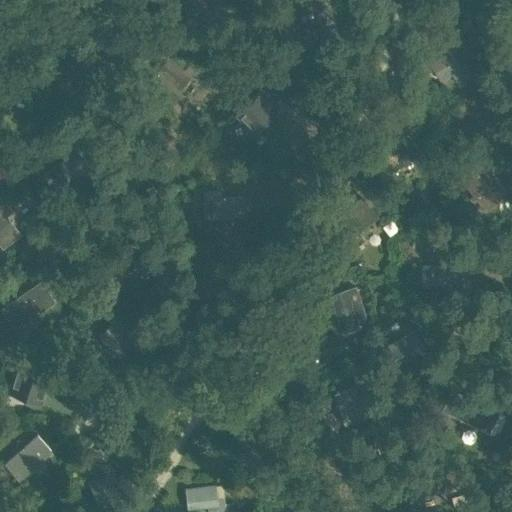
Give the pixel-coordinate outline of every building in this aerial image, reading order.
[(311,1),(273,17),(283,38),(293,34),(299,46),(303,44),(303,45),(304,45),(305,46),(306,47),(307,47),(308,48),(309,48),(310,49),(311,49),(312,49),(313,49),(314,49),(314,48),(315,48),(316,48),(317,47),(318,47),(318,46),(319,46),(320,45),(320,44),(321,43),(321,42),(321,41),(322,40),(322,39),(322,38),(322,37),(321,36),(326,34),(311,1)] [(462,44),(453,50),(461,62),(469,56),(462,44)] [(473,75),(464,62),(460,64),(449,48),(428,63),(441,82),(451,75),(458,86),(473,75)] [(65,63),(54,52),(43,62),(54,73),(51,76),(68,94),(92,72),(75,54),(65,63)] [(168,57),(154,75),(177,93),(195,70),(188,65),(184,70),(168,57)] [(252,133),(275,112),(280,108),(270,97),(261,88),(235,114),(252,133)] [(388,173),(417,157),(397,123),(368,140),(388,173)] [(63,159),(56,163),(69,181),(81,173),(85,178),(101,167),(94,157),(88,161),(75,141),(58,152),(63,159)] [(0,176),(5,176),(5,185),(14,185),(15,159),(0,158),(0,176)] [(482,160),(459,178),(472,195),(468,198),(480,213),(507,192),(482,160)] [(221,198),(221,191),(206,191),(207,202),(203,202),(203,211),(208,211),(208,219),(212,218),(247,218),(246,196),(221,198)] [(379,196),(375,200),(381,207),(386,203),(379,196)] [(362,197),(337,216),(353,237),(378,217),(362,197)] [(0,244),(3,249),(22,235),(8,214),(3,217),(0,211),(0,244)] [(32,247),(39,257),(46,267),(75,249),(62,228),(32,247)] [(166,277),(166,257),(166,256),(138,254),(137,260),(134,260),(133,274),(159,276),(166,277)] [(464,288),(464,265),(421,265),(422,287),(464,288)] [(41,280),(0,308),(14,328),(55,301),(41,280)] [(336,297),(330,299),(341,333),(360,327),(358,319),(366,317),(356,285),(334,293),(336,297)] [(110,324),(97,335),(114,356),(130,344),(127,341),(133,336),(109,306),(101,312),(110,324)] [(392,361),(397,368),(429,350),(419,330),(388,348),(378,353),(384,365),(392,361)] [(53,370),(18,358),(7,392),(42,403),(53,370)] [(245,372),(247,396),(282,394),(281,380),(280,370),(280,369),(245,372)] [(290,369),(280,370),(281,380),(291,379),(290,369)] [(367,396),(372,394),(368,382),(335,393),(347,426),(374,416),(367,396)] [(452,390),(442,410),(497,437),(507,416),(502,414),(504,408),(488,400),(485,406),(452,390)] [(18,480),(51,452),(37,435),(4,463),(18,480)] [(449,471),(403,485),(409,504),(465,487),(459,468),(449,471)] [(99,475),(103,484),(109,499),(133,490),(126,474),(112,480),(108,472),(99,475)] [(207,511),(225,511),(225,503),(222,502),(221,495),(217,496),(215,485),(185,489),(187,509),(207,507),(207,511)] [(301,504),(294,504),(293,511),(320,511),(322,500),(302,499),(301,504)]
